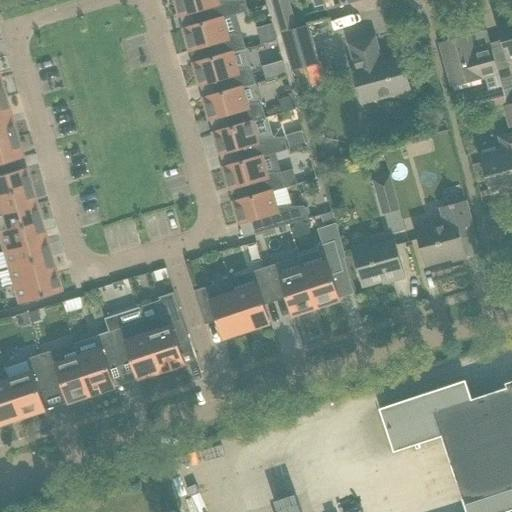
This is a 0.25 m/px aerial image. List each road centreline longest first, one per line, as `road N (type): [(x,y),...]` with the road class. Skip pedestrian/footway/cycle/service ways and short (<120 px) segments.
road 1 (residential): [(511,318),(11,481)]
road 2 (residential): [(113,0),(14,28),(83,275),(217,236)]
road 3 (residential): [(217,236),(148,0)]
